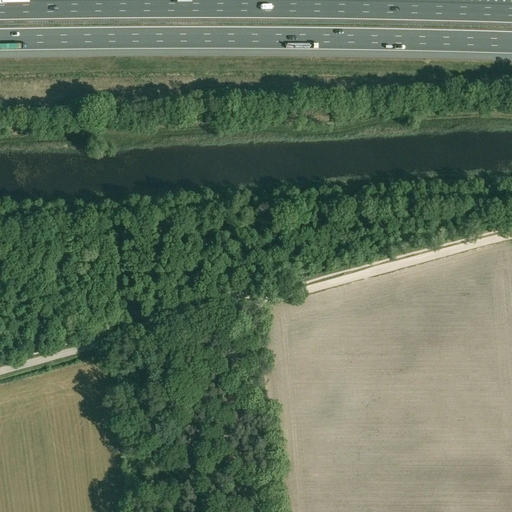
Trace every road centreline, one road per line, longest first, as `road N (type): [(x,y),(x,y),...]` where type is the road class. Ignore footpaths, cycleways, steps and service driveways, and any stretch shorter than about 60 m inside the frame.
road 1 (motorway): [(0,40),(511,43)]
road 2 (motorway): [(511,11),(64,8)]
road 3 (unclassified): [(297,292),(0,372)]
road 4 (track): [(511,234),(297,292)]
road 5 (track): [(207,316),(190,443),(199,511)]
